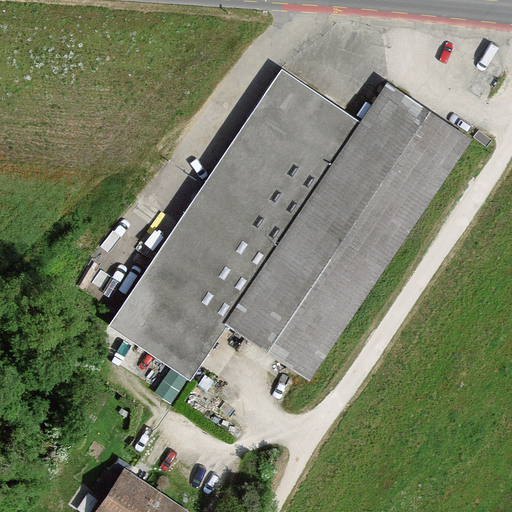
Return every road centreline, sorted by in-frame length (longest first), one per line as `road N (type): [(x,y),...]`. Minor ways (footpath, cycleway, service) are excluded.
road 1 (track): [(271,511),(511,135)]
road 2 (tertiary): [(355,0),(511,11)]
